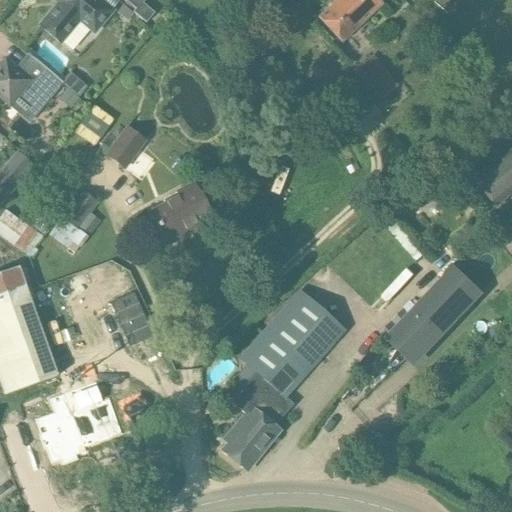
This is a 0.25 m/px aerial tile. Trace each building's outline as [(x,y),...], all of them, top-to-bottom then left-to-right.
[(52,11),(38,28),(60,47),(79,24),(94,36),(113,13),(97,0),(54,0),(48,8),(52,11)] [(122,0),(135,10),(133,12),(146,23),(154,14),(142,4),(144,0),(122,0)] [(382,5),(376,0),(337,0),(317,19),(341,44),(382,5)] [(213,10),(224,21),(231,14),(220,3),(213,10)] [(53,77),(42,68),(27,55),(26,56),(29,58),(19,71),(4,59),(0,63),(0,100),(9,107),(19,95),(30,104),(40,112),(62,85),(53,77)] [(397,87),(372,57),(354,72),(379,102),(397,87)] [(78,98),(87,88),(70,73),(61,83),(78,98)] [(67,89),(59,99),(71,109),(78,99),(67,89)] [(324,114),(314,99),(286,118),(296,133),(324,114)] [(144,142),(126,129),(106,156),(124,169),(144,142)] [(511,194),(511,152),(475,180),(495,207),(511,194)] [(32,166),(16,153),(0,172),(0,193),(5,198),(32,166)] [(210,216),(192,185),(177,193),(179,197),(149,213),(167,245),(188,233),(186,230),(210,216)] [(98,203),(80,191),(58,222),(85,242),(99,221),(90,215),(98,203)] [(27,227),(5,211),(0,217),(0,238),(27,258),(28,257),(31,260),(38,251),(34,248),(50,226),(38,217),(30,228),(28,226),(27,227)] [(500,227),(490,214),(450,246),(460,259),(500,227)] [(475,286),(454,265),(385,338),(406,359),(475,286)] [(57,378),(18,268),(0,274),(0,384),(4,397),(57,378)] [(497,288),(508,280),(502,271),(490,279),(497,288)] [(337,332),(302,296),(242,363),(256,374),(249,382),(248,381),(230,403),(244,415),(222,441),(228,445),(221,453),(242,470),(247,470),(279,431),(274,427),(287,411),(278,404),(283,397),(284,398),(341,335),(337,332)] [(95,383),(64,394),(85,453),(86,453),(84,448),(121,435),(109,400),(102,402),(95,383)] [(53,413),(35,420),(40,435),(38,435),(44,451),(45,450),(51,465),(61,462),(62,466),(77,461),(75,456),(85,453),(64,394),(48,400),(53,413)] [(320,429),(347,447),(362,425),(372,432),(385,414),(361,398),(352,411),(338,402),(320,429)]
